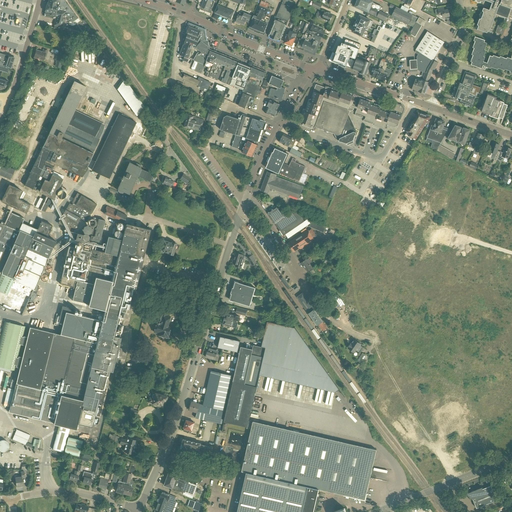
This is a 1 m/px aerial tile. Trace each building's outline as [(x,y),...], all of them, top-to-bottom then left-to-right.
[(48,3),(44,17),(56,20),(55,25),(54,28),(54,30),(66,33),(67,28),(67,29),(68,25),(73,26),(81,21),(65,0),(60,0),(48,0),(48,3)] [(214,2),(210,0),(204,0),(202,7),(211,11),(212,7),(214,2)] [(219,0),(214,13),(230,19),(231,20),(238,3),(240,4),(241,0),(219,0)] [(357,0),(355,7),(369,12),(368,13),(386,21),(389,15),(379,11),(381,7),(372,3),(373,2),(368,0),(357,0)] [(496,0),(496,1),(493,0),(492,3),(490,10),(484,8),(483,8),(484,8),(483,11),(482,10),(482,11),(483,11),(484,12),(481,18),(480,18),(479,19),(480,19),(479,21),(478,22),(479,22),(478,24),(477,24),(477,25),(478,25),(479,26),(477,29),(478,30),(478,29),(487,33),(488,31),(490,32),(491,32),(492,31),(492,30),(492,29),(489,28),(495,12),(496,13),(495,15),(496,15),(496,14),(500,15),(500,16),(505,18),(503,23),(505,24),(508,18),(509,15),(511,16),(511,35),(511,36),(511,38),(511,39),(510,40),(511,41),(511,43),(511,44),(511,0),(501,0),(501,3),(499,2),(499,1),(499,0),(498,0),(496,0)] [(251,27),(265,33),(274,9),(269,7),(268,9),(267,9),(269,4),(261,1),(260,5),(259,5),(255,17),(253,17),(252,21),(253,21),(251,27)] [(271,37),(271,38),(277,40),(278,40),(280,41),(294,9),(293,9),(290,8),(288,6),(285,5),(282,4),(277,15),(275,20),(269,34),(268,36),(271,37)] [(408,25),(413,15),(396,7),(394,10),(391,16),(408,25)] [(450,18),(448,10),(444,10),(443,7),(438,9),(439,15),(442,14),(443,17),(445,17),(446,19),(450,18)] [(332,15),(322,11),(320,17),(329,21),(330,20),(331,20),(332,18),(331,17),(332,15)] [(236,21),(244,25),(245,21),(248,22),(251,16),(243,12),(242,14),(239,13),(236,21)] [(413,15),(408,25),(413,28),(414,27),(415,24),(416,22),(419,18),(413,15)] [(360,16),(357,21),(367,25),(368,25),(370,20),(360,16)] [(416,22),(422,25),(423,26),(426,21),(419,17),(419,18),(416,22)] [(356,23),(354,26),(365,31),(367,25),(357,21),(357,20),(356,23)] [(302,28),(300,32),(304,34),(306,30),(307,28),(308,24),(302,21),(300,27),(302,28)] [(201,41),(207,40),(206,29),(191,23),(183,43),(185,43),(180,55),(185,57),(184,61),(187,62),(196,47),(199,42),(201,41)] [(285,42),(292,46),(295,38),(295,37),(299,27),(295,25),(292,32),(290,31),(288,35),(285,42)] [(310,29),(307,28),(306,30),(319,35),(319,36),(322,37),(325,31),(311,25),(310,29)] [(354,26),(352,31),(362,36),(364,37),(366,34),(363,33),(365,31),(354,26)] [(496,32),(502,34),(505,28),(498,26),(496,32)] [(50,35),(41,31),(38,39),(48,42),(50,35)] [(296,47),(304,50),(305,50),(315,54),(315,53),(316,53),(321,42),(315,40),(315,41),(311,39),(313,36),(315,37),(316,35),(311,33),(307,31),(305,35),(303,34),(301,39),(300,38),(296,47)] [(412,89),(419,91),(418,91),(425,94),(429,82),(428,82),(432,71),(433,71),(438,63),(433,60),(444,42),(427,31),(416,50),(419,52),(417,57),(418,70),(423,72),(421,76),(424,77),(423,80),(419,79),(417,78),(416,79),(412,89)] [(511,58),(507,57),(507,58),(500,56),(500,57),(493,55),(493,56),(490,55),(487,63),(484,61),(485,57),(484,56),(486,50),(485,49),(487,43),(484,42),(485,40),(475,36),(474,41),(475,41),(473,48),(474,48),(472,54),(473,55),(471,61),(472,62),(471,65),(485,70),(486,67),(491,68),(491,67),(498,69),(498,68),(505,70),(505,69),(511,71),(510,72),(511,72),(511,58)] [(208,46),(207,40),(201,41),(199,42),(196,47),(200,50),(197,54),(194,60),(198,62),(205,65),(206,61),(210,52),(206,49),(208,47),(208,46)] [(333,53),(330,61),(339,64),(339,65),(346,68),(346,67),(352,69),(359,49),(357,48),(355,48),(353,47),(351,46),(350,46),(348,45),(347,45),(344,43),(342,43),(341,46),(338,45),(335,53),(334,53),(334,54),(333,53)] [(34,57),(44,60),(45,56),(46,57),(48,51),(43,50),(43,52),(36,50),(34,57)] [(55,67),(60,68),(65,53),(58,51),(55,61),(57,61),(55,67)] [(207,71),(210,73),(218,54),(210,51),(210,52),(206,61),(205,65),(205,66),(209,67),(207,71)] [(0,70),(7,73),(9,69),(5,68),(4,68),(4,67),(5,66),(6,67),(9,68),(11,68),(14,58),(7,56),(6,58),(3,57),(3,55),(0,54),(0,70)] [(218,54),(210,73),(209,77),(218,80),(222,70),(221,70),(223,66),(223,64),(224,65),(226,58),(218,54)] [(373,64),(375,59),(368,57),(366,56),(365,58),(362,57),(362,59),(358,58),(354,69),(360,71),(360,72),(367,74),(371,63),(373,64)] [(220,81),(230,85),(231,80),(239,63),(229,59),(226,66),(226,67),(220,81)] [(384,63),(385,62),(381,61),(378,69),(375,68),(372,76),(379,79),(379,78),(384,63)] [(205,66),(205,65),(198,62),(195,71),(201,73),(204,66),(205,66)] [(384,63),(379,78),(385,80),(389,69),(386,68),(388,63),(385,62),(384,63)] [(231,80),(230,85),(243,90),(246,83),(244,83),(246,77),(248,78),(252,68),(239,63),(231,80)] [(265,73),(253,69),(250,76),(248,81),(244,91),(238,106),(245,108),(246,107),(250,109),(254,98),(255,98),(258,90),(262,80),(263,80),(265,73)] [(465,86),(471,88),(476,76),(465,72),(462,80),(463,81),(462,84),(465,85),(465,86)] [(187,75),(185,79),(198,85),(198,86),(201,87),(200,89),(202,90),(201,93),(206,95),(207,92),(206,92),(210,83),(204,80),(199,77),(198,80),(187,75)] [(272,86),(275,88),(277,88),(278,87),(281,88),(281,87),(284,81),(272,76),(271,80),(270,79),(268,83),(272,85),(272,86)] [(124,79),(117,89),(136,116),(146,109),(124,79)] [(478,94),(484,96),(489,82),(483,80),(478,94)] [(86,167),(100,139),(95,137),(101,123),(75,111),(86,87),(74,81),(71,87),(67,85),(62,97),(66,99),(41,150),(24,185),(36,191),(36,190),(43,176),(48,179),(55,164),(80,176),(85,167),(86,167)] [(465,85),(462,84),(456,81),(454,86),(456,87),(453,96),(461,99),(460,103),(472,107),(475,97),(469,95),(470,92),(469,91),(471,88),(465,86),(465,85)] [(304,109),(299,121),(304,123),(303,126),(311,128),(312,126),(314,127),(316,127),(316,128),(317,128),(318,128),(319,129),(335,134),(338,140),(340,141),(342,142),(347,144),(348,144),(349,145),(355,142),(354,141),(355,141),(354,140),(356,135),(357,133),(357,131),(361,120),(385,129),(386,129),(387,126),(388,127),(389,125),(394,127),(395,127),(398,126),(400,119),(401,119),(405,110),(405,109),(404,108),(404,107),(403,105),(396,103),(392,104),(391,109),(374,103),(374,101),(341,89),(341,91),(326,86),(326,88),(317,84),(311,100),(309,99),(306,109),(304,109)] [(220,99),(220,97),(223,90),(219,88),(216,87),(212,96),(220,99)] [(277,88),(277,90),(271,88),(268,97),(273,99),(281,101),(285,89),(281,87),(281,88),(278,87),(277,88)] [(479,110),(490,114),(489,115),(498,119),(499,117),(503,119),(508,105),(504,103),(504,102),(495,99),(496,97),(488,94),(486,100),(485,100),(482,107),(481,106),(479,110)] [(264,112),(274,117),(280,105),(270,100),(264,112)] [(206,121),(211,122),(215,109),(211,108),(206,121)] [(405,135),(415,140),(430,117),(419,113),(405,135)] [(91,170),(109,179),(136,122),(118,114),(91,170)] [(190,129),(194,117),(194,116),(188,115),(184,127),(190,129)] [(236,134),(258,142),(265,122),(241,115),(240,119),(227,115),(224,117),(220,129),(227,131),(229,132),(236,134)] [(194,117),(190,129),(195,130),(201,131),(204,120),(194,117)] [(430,129),(441,133),(442,129),(445,122),(436,119),(434,126),(432,125),(430,129)] [(448,138),(449,138),(450,137),(452,138),(452,139),(456,141),(459,142),(462,143),(462,142),(464,143),(464,144),(465,144),(470,130),(464,128),(463,129),(461,129),(462,127),(456,125),(448,138)] [(441,133),(430,129),(427,138),(433,140),(431,147),(437,151),(448,131),(442,129),(441,133)] [(475,149),(481,134),(477,133),(474,142),(473,143),(470,142),(468,147),(475,149)] [(236,134),(232,147),(242,150),(242,151),(253,156),(258,145),(257,144),(258,142),(236,134)] [(290,143),(294,145),(296,141),(299,142),(301,138),(294,134),(292,138),(284,134),(282,138),(290,142),(290,143)] [(481,134),(475,149),(473,154),(477,155),(479,148),(480,148),(481,145),(481,144),(485,136),(481,134)] [(292,148),(294,145),(290,143),(290,142),(282,138),(280,142),(288,146),(292,148)] [(304,144),(312,148),(314,143),(307,139),(304,144)] [(497,160),(497,159),(500,152),(497,151),(499,145),(493,142),(489,152),(492,153),(490,158),(497,160)] [(500,152),(497,159),(503,162),(504,157),(508,159),(508,158),(511,159),(511,157),(511,155),(510,154),(511,149),(505,147),(503,153),(500,152)] [(267,168),(275,171),(279,163),(279,164),(283,165),(284,163),(288,154),(275,149),(274,153),(273,152),(268,163),(269,163),(267,168)] [(279,163),(275,171),(293,180),(294,179),(300,164),(295,162),(296,160),(293,158),(289,166),(284,163),(283,165),(279,164),(279,163)] [(0,162),(0,175),(10,180),(15,169),(0,162)] [(129,194),(137,176),(151,182),(154,174),(140,168),(141,166),(136,164),(136,166),(129,163),(118,189),(129,194)] [(300,164),(294,179),(299,181),(306,167),(300,164)] [(26,179),(29,173),(21,169),(18,174),(18,175),(17,177),(20,179),(21,177),(26,179)] [(261,190),(268,193),(270,188),(299,198),(303,187),(276,177),(276,175),(267,172),(261,190)] [(52,199),(53,199),(58,188),(61,189),(62,187),(63,185),(60,184),(62,179),(52,174),(49,181),(45,179),(39,192),(52,199)] [(180,179),(187,183),(190,178),(183,174),(180,179)] [(163,183),(168,185),(167,187),(172,188),(173,185),(171,184),(173,181),(165,178),(163,183)] [(1,201),(26,213),(30,205),(18,199),(22,191),(13,187),(9,185),(1,201)] [(58,223),(72,232),(77,224),(78,224),(81,218),(86,221),(91,213),(96,204),(81,195),(75,205),(73,203),(72,205),(69,203),(66,210),(65,209),(62,215),(63,215),(58,223)] [(418,214),(433,217),(434,217),(440,218),(444,204),(438,203),(437,204),(421,200),(418,214)] [(508,290),(511,275),(511,214),(457,200),(441,263),(434,262),(433,267),(438,269),(437,273),(432,272),(430,278),(435,279),(434,282),(476,293),(479,282),(508,290)] [(103,213),(114,218),(123,223),(127,216),(107,206),(103,213)] [(269,212),(269,213),(284,236),(304,223),(298,214),(292,211),(289,214),(286,209),(281,212),(278,206),(269,212)] [(0,210),(0,271),(2,272),(1,273),(35,288),(48,258),(56,241),(36,233),(37,231),(48,236),(52,226),(41,221),(37,230),(22,223),(24,218),(7,211),(6,213),(0,210)] [(75,240),(81,241),(82,238),(83,240),(86,241),(89,240),(90,237),(88,234),(91,233),(92,230),(91,227),(92,227),(95,226),(97,223),(95,220),(92,218),(89,219),(87,222),(88,225),(87,225),(84,226),(82,230),(84,233),(84,234),(83,234),(77,233),(75,240)] [(93,242),(100,243),(105,221),(98,219),(93,242)] [(28,333),(27,337),(23,336),(25,326),(4,321),(0,339),(0,366),(15,370),(15,367),(19,368),(8,412),(59,424),(53,449),(64,452),(70,427),(76,429),(78,423),(92,426),(95,415),(99,416),(105,393),(100,392),(114,337),(119,338),(126,309),(124,308),(130,286),(136,288),(150,229),(126,224),(122,240),(113,238),(110,254),(94,250),(87,283),(85,283),(92,252),(69,246),(60,284),(74,287),(76,280),(77,280),(72,301),(89,305),(90,302),(106,306),(103,320),(66,311),(60,334),(60,335),(30,327),(28,333)] [(114,234),(114,235),(115,236),(115,237),(116,238),(117,238),(118,239),(119,238),(120,238),(121,237),(122,236),(122,235),(122,234),(122,233),(122,232),(121,231),(120,231),(119,230),(118,230),(117,231),(116,231),(115,232),(114,233),(114,234)] [(289,243),(294,251),(313,239),(308,231),(289,243)] [(168,253),(173,255),(175,249),(178,250),(179,245),(171,242),(171,243),(164,240),(160,250),(159,254),(162,255),(164,252),(166,252),(168,253)] [(232,263),(236,264),(235,266),(241,268),(244,259),(245,256),(243,255),(236,253),(232,263)] [(257,263),(252,255),(247,258),(252,266),(257,263)] [(302,262),(305,267),(312,262),(309,258),(307,260),(305,257),(300,260),(302,262)] [(323,264),(326,267),(332,261),(329,258),(327,261),(326,261),(323,264)] [(312,262),(305,267),(309,273),(311,271),(312,274),(315,272),(312,267),(314,266),(312,262)] [(323,275),(327,277),(334,267),(330,265),(329,268),(328,267),(323,275)] [(13,280),(0,273),(0,291),(6,295),(13,280)] [(387,276),(384,310),(394,311),(395,304),(389,303),(390,295),(392,295),(392,300),(397,300),(397,296),(407,296),(408,284),(412,285),(413,278),(387,276)] [(232,291),(253,297),(256,288),(237,282),(235,289),(233,288),(232,291)] [(55,295),(69,297),(71,287),(57,284),(55,295)] [(253,297),(232,291),(231,294),(232,294),(230,300),(250,306),(253,297)] [(302,294),(298,297),(309,313),(314,310),(302,294)] [(362,309),(358,305),(357,306),(367,316),(368,314),(362,309)] [(154,322),(157,323),(154,332),(156,333),(156,334),(167,338),(169,330),(170,330),(171,329),(170,328),(170,327),(167,326),(170,317),(167,316),(168,312),(162,309),(159,319),(155,318),(154,322)] [(309,313),(317,325),(318,324),(322,322),(322,321),(314,310),(309,313)] [(224,319),(238,323),(238,321),(239,321),(240,317),(236,316),(226,314),(224,319)] [(238,323),(224,319),(223,324),(233,327),(237,327),(238,323)] [(256,393),(260,375),(335,392),(338,388),(296,326),(268,320),(261,347),(253,345),(252,350),(241,347),(238,363),(224,421),(225,421),(222,432),(225,432),(226,427),(227,428),(228,422),(247,426),(247,428),(251,429),(241,471),(246,472),(237,511),(313,511),(319,489),(338,494),(347,496),(365,501),(367,493),(377,450),(370,448),(273,426),(253,421),(253,422),(248,421),(255,392),(256,393)] [(319,324),(318,324),(323,331),(327,328),(325,326),(322,322),(319,324)] [(400,339),(401,329),(388,327),(387,337),(400,339)] [(240,341),(221,337),(220,336),(218,348),(238,352),(240,341)] [(351,343),(348,348),(355,353),(356,352),(359,354),(363,347),(360,345),(361,344),(354,340),(352,343),(351,343)] [(212,352),(208,351),(206,352),(206,353),(207,355),(206,357),(217,361),(219,354),(215,353),(212,352)] [(357,361),(362,364),(365,359),(367,360),(368,357),(362,353),(357,361)] [(381,390),(398,392),(399,389),(404,390),(404,388),(410,389),(412,372),(399,370),(399,367),(384,365),(381,390)] [(190,410),(197,412),(196,418),(220,423),(224,408),(231,376),(211,371),(203,405),(200,404),(192,402),(190,410)] [(511,413),(511,397),(454,389),(453,392),(460,393),(459,399),(478,402),(477,408),(493,411),(511,413)] [(149,401),(162,406),(164,401),(165,401),(166,400),(167,398),(166,397),(167,397),(156,393),(156,394),(153,393),(152,397),(155,397),(154,398),(150,397),(149,401)] [(511,441),(511,419),(386,404),(385,417),(408,420),(408,423),(416,424),(415,426),(404,425),(403,433),(499,445),(499,440),(511,441)] [(13,440),(25,445),(30,435),(17,429),(13,440)] [(109,439),(115,440),(114,444),(117,444),(119,437),(110,434),(109,439)] [(83,440),(68,437),(64,452),(79,456),(83,440)] [(126,445),(135,447),(137,441),(128,438),(127,440),(121,438),(120,444),(125,445),(126,445)] [(182,444),(181,444),(181,445),(182,445),(181,448),(180,453),(181,453),(181,454),(186,456),(186,455),(197,457),(198,452),(199,453),(208,455),(210,447),(201,444),(201,445),(200,444),(183,439),(182,444)] [(5,452),(6,451),(7,450),(8,449),(9,448),(9,447),(9,446),(9,445),(9,444),(8,443),(7,442),(7,441),(6,441),(5,441),(5,440),(4,440),(3,440),(2,440),(1,440),(0,440),(0,451),(1,451),(1,452),(2,452),(3,452),(4,452),(5,452)] [(135,447),(126,445),(125,445),(124,451),(128,453),(128,455),(132,456),(132,454),(133,454),(135,447)] [(130,459),(127,471),(133,473),(135,460),(130,459)] [(16,484),(16,487),(23,486),(22,478),(25,478),(24,471),(21,472),(21,477),(15,478),(16,482),(16,484)] [(69,479),(77,481),(78,476),(79,472),(75,471),(74,475),(71,474),(69,479)] [(82,477),(84,478),(83,483),(90,485),(93,474),(84,471),(82,477)] [(177,482),(178,478),(179,476),(172,473),(172,474),(168,473),(166,479),(177,482)] [(127,479),(123,493),(131,495),(133,488),(129,487),(130,483),(130,482),(131,477),(128,477),(125,476),(124,479),(127,479)] [(98,487),(106,489),(108,480),(101,478),(98,487)] [(178,478),(177,482),(175,489),(172,488),(171,490),(192,498),(197,485),(178,478)] [(116,491),(123,493),(127,479),(124,479),(123,482),(123,483),(119,480),(117,484),(118,484),(116,491)] [(177,482),(166,479),(164,485),(167,486),(172,488),(175,489),(177,482)] [(467,493),(471,500),(473,499),(476,508),(497,500),(491,485),(482,489),(482,488),(482,487),(467,493)] [(155,511),(157,511),(169,511),(170,511),(171,511),(172,511),(176,502),(174,501),(175,497),(169,495),(169,494),(161,492),(159,498),(159,499),(155,511)] [(194,510),(200,511),(201,511),(203,504),(196,502),(194,510)]
